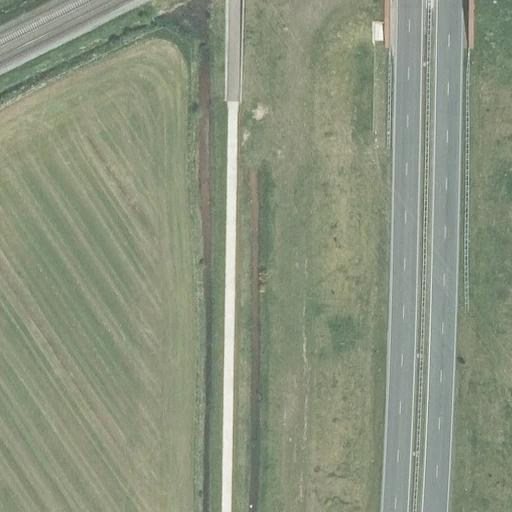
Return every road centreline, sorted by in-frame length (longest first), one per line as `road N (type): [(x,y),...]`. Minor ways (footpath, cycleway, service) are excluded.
road 1 (trunk): [(435,511),(450,0)]
road 2 (trunk): [(410,0),(396,511)]
